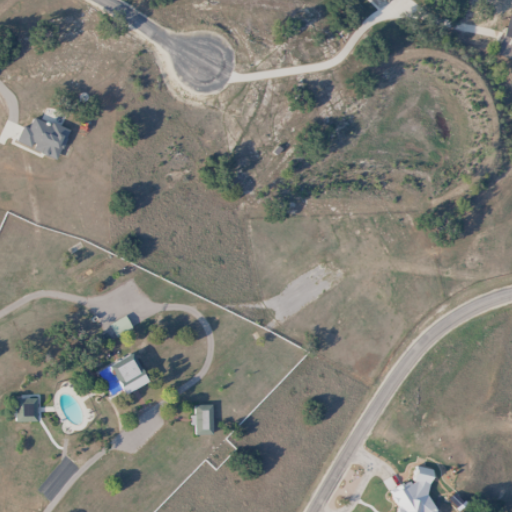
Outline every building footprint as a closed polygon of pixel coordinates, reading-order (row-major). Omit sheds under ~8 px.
[(511,61),(496,56),(511,14),(511,61)] [(72,131),(58,161),(16,141),(24,123),(30,126),(35,115),(48,121),(47,124),(53,127),(55,123),(72,131)] [(111,336),(129,330),(124,316),(106,323),(111,336)] [(152,383),(127,397),(125,393),(112,400),(109,394),(102,397),(89,374),(113,361),(115,365),(132,356),(140,371),(145,370),(152,383)] [(38,420),(17,420),(17,398),(38,397),(38,420)] [(214,436),(197,437),(196,425),(192,425),(192,415),(196,415),(196,406),(213,405),(214,436)] [(397,511),(399,504),(391,497),(392,489),(412,478),(414,464),(434,467),(429,495),(437,507),(436,511),(397,511)]
